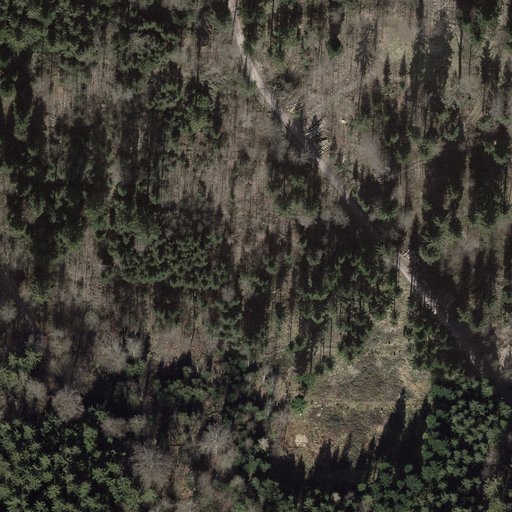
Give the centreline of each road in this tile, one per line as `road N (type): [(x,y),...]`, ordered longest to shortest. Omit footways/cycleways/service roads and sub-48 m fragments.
road 1 (track): [(511,399),(493,388),(253,81),(229,0)]
road 2 (track): [(0,267),(76,413),(85,481),(77,511)]
